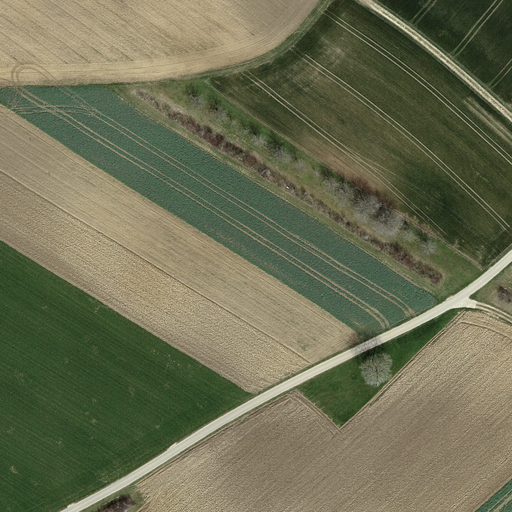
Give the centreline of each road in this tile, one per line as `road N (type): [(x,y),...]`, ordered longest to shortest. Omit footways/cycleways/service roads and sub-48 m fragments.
road 1 (track): [(71,511),(287,386),(453,304),(511,255)]
road 2 (track): [(324,0),(286,48),(254,65),(131,82),(0,84)]
road 3 (track): [(511,122),(365,0)]
